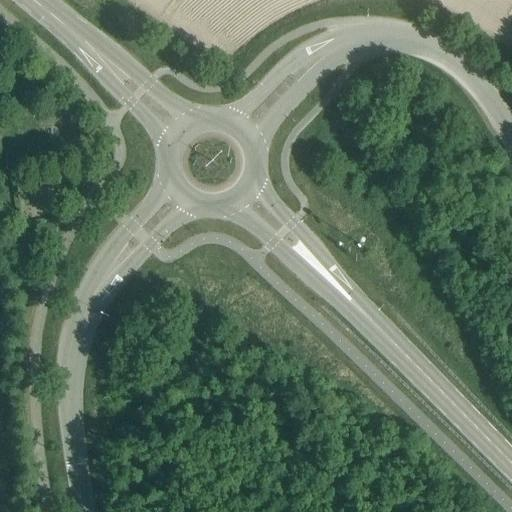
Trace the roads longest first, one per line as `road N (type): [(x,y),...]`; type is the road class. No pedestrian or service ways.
road 1 (tertiary): [(511,464),(245,193)]
road 2 (tertiary): [(82,511),(70,408),(76,332),(108,272),(179,194)]
road 3 (unclassified): [(240,132),(313,56),(371,34),(413,38),(451,54),(511,137)]
road 4 (tertiary): [(183,133),(32,0)]
